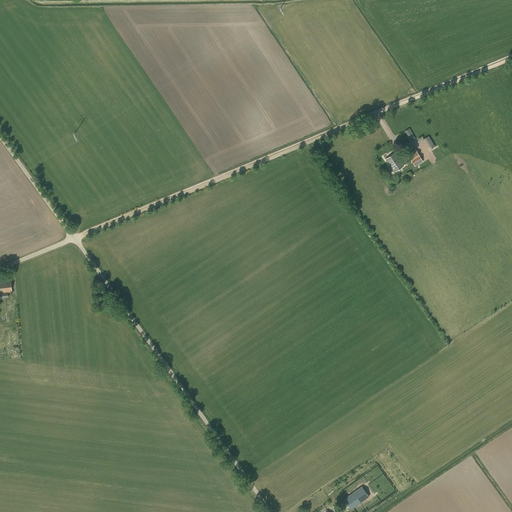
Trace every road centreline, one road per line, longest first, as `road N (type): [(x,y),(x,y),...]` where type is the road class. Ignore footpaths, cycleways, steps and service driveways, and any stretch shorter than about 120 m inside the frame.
road 1 (track): [(511,58),(74,238)]
road 2 (unclassified): [(269,511),(74,238)]
road 3 (unclassified): [(74,238),(0,135)]
